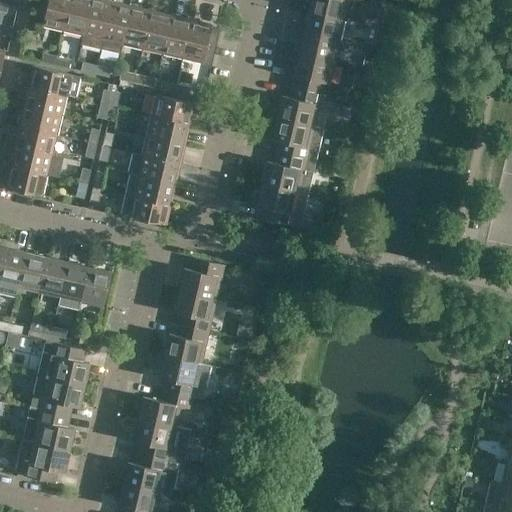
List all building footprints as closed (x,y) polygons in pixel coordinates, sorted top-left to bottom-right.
[(63,30),(69,0),(47,0),(42,25),(63,30)] [(83,35),(90,0),(69,0),(63,30),(83,35)] [(100,48),(111,1),(105,0),(90,0),(83,35),(81,44),(100,48)] [(343,19),(347,0),(310,0),(308,11),(343,19)] [(120,53),(122,44),(131,6),(111,1),(100,48),(120,53)] [(8,4),(0,2),(0,11),(6,13),(8,4)] [(142,48),(151,11),(131,6),(122,44),(142,48)] [(162,53),(171,15),(151,11),(142,48),(162,53)] [(339,40),(343,19),(308,11),(303,32),(298,31),(300,23),(285,20),(283,28),(339,40)] [(182,58),(191,20),(171,15),(162,53),(182,58)] [(211,25),(191,20),(182,58),(203,62),(211,25)] [(334,61),(339,40),(283,28),(281,35),(296,39),(298,31),(303,32),(298,53),(334,61)] [(55,65),(57,56),(42,53),(41,61),(55,65)] [(329,83),(334,61),(298,53),(291,86),(321,93),(324,82),(329,83)] [(71,59),(57,56),(55,65),(69,68),(71,59)] [(363,56),(361,65),(371,68),(373,58),(363,56)] [(94,74),(96,65),(82,62),(80,71),(94,74)] [(111,69),(96,65),(94,74),(109,77),(111,69)] [(28,86),(65,95),(75,97),(80,77),(32,66),(28,86)] [(134,83),(136,74),(122,71),(120,80),(134,83)] [(150,78),(136,74),(134,83),(148,86),(150,78)] [(174,92),(176,84),(162,80),(160,89),(174,92)] [(190,87),(176,84),(174,92),(188,96),(190,87)] [(61,115),(65,95),(28,86),(23,106),(61,115)] [(320,99),(321,93),(291,86),(288,97),(281,95),(276,117),(323,128),(329,102),(320,99)] [(108,105),(111,91),(103,89),(100,103),(108,105)] [(120,93),(111,91),(108,105),(117,107),(120,93)] [(156,94),(151,115),(189,124),(194,103),(156,94)] [(105,119),(108,105),(100,103),(97,117),(105,119)] [(113,121),(117,107),(108,105),(105,119),(113,121)] [(56,135),(61,115),(23,106),(18,126),(56,135)] [(184,144),(189,124),(151,115),(147,135),(184,144)] [(315,161),(323,128),(276,117),(271,139),(278,140),(275,151),(315,161)] [(52,155),(56,135),(18,126),(14,146),(52,155)] [(96,144),(100,130),(91,128),(88,142),(96,144)] [(105,131),(102,145),(110,147),(114,133),(105,131)] [(180,163),(184,144),(147,135),(142,155),(180,163)] [(93,158),(96,144),(88,142),(84,156),(93,158)] [(107,161),(110,147),(102,145),(99,160),(107,161)] [(61,157),(52,155),(14,146),(9,166),(47,174),(56,177),(61,157)] [(308,193),(315,161),(275,151),(273,162),(266,160),(261,182),(308,193)] [(175,183),(180,163),(142,155),(134,153),(129,173),(175,183)] [(47,174),(9,166),(2,164),(0,172),(7,174),(4,186),(42,195),(47,174)] [(332,165),(330,174),(343,177),(345,167),(332,165)] [(82,168),(78,182),(87,184),(90,170),(82,168)] [(96,171),(93,185),(101,187),(104,173),(96,171)] [(171,203),(175,183),(129,173),(125,193),(171,203)] [(84,198),(87,184),(78,182),(75,196),(84,198)] [(300,227),(308,193),(261,182),(256,204),(263,206),(260,218),(300,227)] [(98,201),(101,187),(93,185),(89,199),(98,201)] [(166,224),(171,203),(125,193),(120,213),(166,224)] [(17,287),(25,251),(13,249),(15,242),(6,239),(0,265),(0,292),(15,296),(17,287)] [(38,292),(46,256),(25,251),(17,287),(38,292)] [(59,297),(68,261),(46,256),(38,292),(59,296),(59,297)] [(183,267),(178,289),(216,298),(224,264),(193,257),(190,269),(183,267)] [(81,301),(89,266),(68,261),(59,297),(59,296),(57,306),(79,311),(81,302),(81,301)] [(110,271),(89,266),(81,301),(81,302),(102,307),(110,271)] [(208,331),(216,298),(178,289),(173,311),(180,313),(178,324),(208,331)] [(0,329),(7,331),(9,323),(0,320),(0,329)] [(238,320),(235,335),(251,339),(255,323),(238,320)] [(23,326),(9,323),(7,331),(21,334),(23,326)] [(51,335),(53,326),(38,323),(36,332),(51,335)] [(201,363),(208,331),(178,324),(175,334),(168,333),(163,355),(201,363)] [(67,330),(53,326),(51,335),(65,338),(67,330)] [(88,334),(73,331),(71,340),(86,343),(88,334)] [(82,361),(85,349),(45,340),(38,373),(84,384),(89,362),(82,361)] [(211,365),(201,363),(163,355),(158,377),(165,378),(162,389),(193,396),(203,399),(211,365)] [(79,406),(84,384),(38,373),(30,406),(70,415),(72,405),(79,406)] [(193,396),(162,389),(160,400),(143,396),(137,418),(175,426),(180,406),(190,408),(193,396)] [(228,396),(226,404),(235,406),(237,398),(228,396)] [(67,426),(70,415),(30,406),(22,439),(69,450),(74,428),(67,426)] [(168,459),(175,426),(137,418),(132,440),(139,441),(137,452),(168,459)] [(64,472),(69,450),(22,439),(14,472),(54,482),(57,470),(64,472)] [(160,492),(168,459),(137,452),(134,463),(127,461),(122,483),(160,492)] [(511,464),(506,463),(501,484),(511,486),(511,464)] [(465,477),(463,484),(472,487),(473,479),(465,477)] [(511,486),(501,484),(490,481),(485,502),(511,508),(511,486)] [(155,511),(160,492),(122,483),(117,505),(124,507),(122,511),(155,511)] [(197,492),(195,500),(203,502),(205,494),(197,492)] [(511,511),(511,508),(485,502),(482,511),(511,511)]
